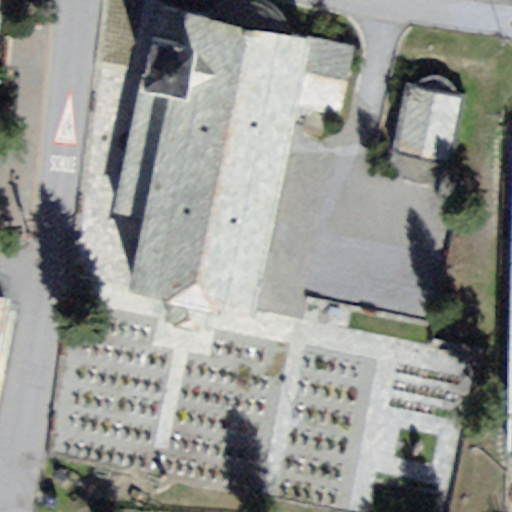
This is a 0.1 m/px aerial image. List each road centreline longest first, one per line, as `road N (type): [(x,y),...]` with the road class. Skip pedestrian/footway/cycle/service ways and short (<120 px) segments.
road 1 (residential): [(57,0),(26,276)]
road 2 (residential): [(26,276),(0,511)]
road 3 (residential): [(363,0),(511,19)]
